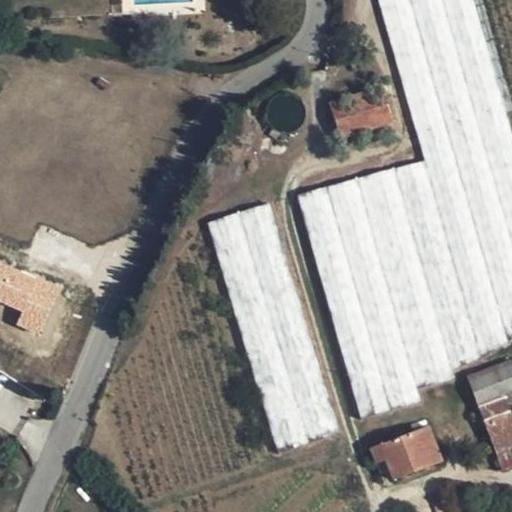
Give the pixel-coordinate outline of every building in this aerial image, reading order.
[(452,370),(479,358),(511,339),(511,136),(472,0),(378,0),(425,161),(423,161),(296,196),(306,227),(361,418),(418,401),(416,390),(454,379),(452,370)] [(339,137),(392,121),(381,88),(329,104),(339,137)] [(277,453),(325,438),(326,441),(339,436),(339,434),(338,432),(327,393),(268,205),(255,209),(207,223),(277,453)] [(0,302),(20,308),(15,328),(44,335),(58,280),(0,265),(0,302)] [(511,420),(503,398),(511,393),(511,368),(510,363),(470,377),(503,469),(511,465),(511,420)] [(384,460),(388,472),(390,479),(440,460),(428,428),(371,448),(376,463),(384,460)] [(380,474),(388,472),(384,460),(376,463),(380,474)]
